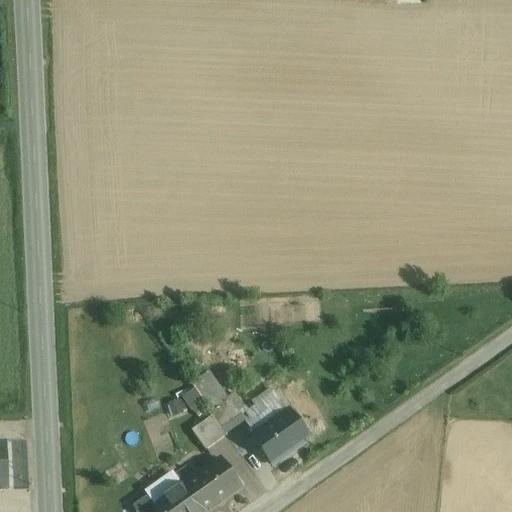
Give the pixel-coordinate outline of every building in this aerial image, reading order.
[(209,372),(193,384),(196,389),(207,404),(211,410),(228,398),(209,372)] [(255,435),(289,411),(273,388),(239,413),(255,435)] [(207,404),(196,389),(182,399),(193,415),(207,404)] [(255,435),(253,437),(273,465),(278,462),(310,439),(290,411),(289,411),(255,435)] [(213,416),(192,431),(206,451),(227,436),(213,416)] [(7,442),(0,442),(0,491),(9,491),(7,442)] [(220,459),(183,486),(201,511),(207,511),(241,488),(220,459)] [(201,511),(183,486),(155,506),(154,507),(157,511),(201,511)] [(148,496),(134,507),(137,511),(157,511),(154,507),(155,506),(148,496)]
